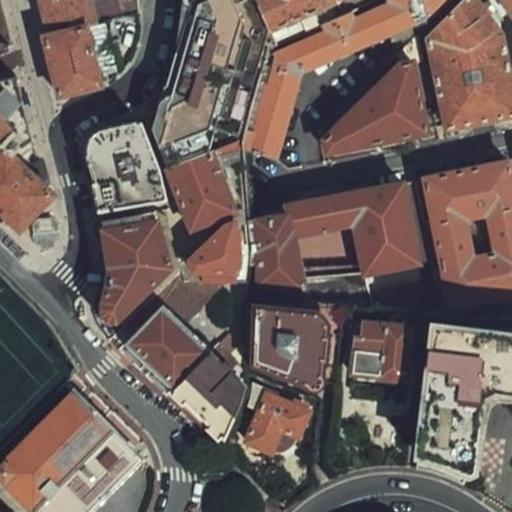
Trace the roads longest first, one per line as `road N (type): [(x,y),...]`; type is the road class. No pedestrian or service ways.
road 1 (residential): [(50,308),(173,438),(186,475),(176,511)]
road 2 (residential): [(50,308),(69,280),(80,238),(53,122)]
road 3 (residential): [(53,122),(117,102),(134,87),(154,43),(158,0)]
road 4 (secondary): [(327,511),(358,498),(399,494),(453,511)]
road 5 (residential): [(53,122),(19,0)]
